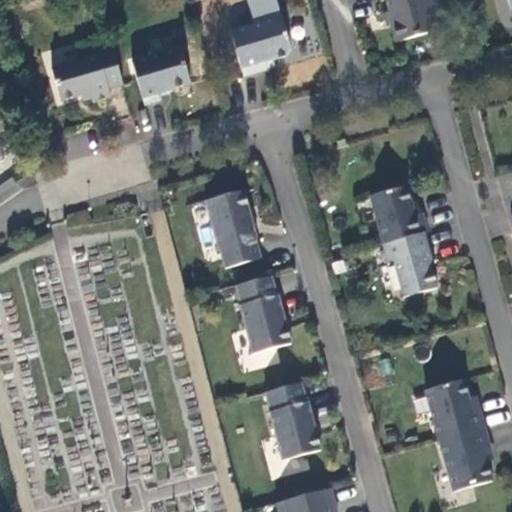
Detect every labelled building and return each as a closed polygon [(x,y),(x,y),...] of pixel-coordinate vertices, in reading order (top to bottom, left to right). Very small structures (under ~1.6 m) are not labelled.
[(429,0),(385,0),(389,12),(386,13),(395,43),(429,33),(433,25),(427,6),(431,2),(429,0)] [(445,0),(438,0),(431,2),(427,6),(433,25),(451,20),(445,0)] [(230,32),(243,77),(264,71),(261,64),(288,56),(292,51),(282,17),(230,32)] [(131,62),(144,105),(160,100),(158,93),(190,84),(179,48),(131,62)] [(108,89),(122,85),(112,51),(51,69),(61,102),(82,96),(83,99),(92,96),(93,102),(110,98),(108,89)] [(424,233),(427,232),(421,214),(414,216),(406,187),(370,197),(383,244),(424,233)] [(245,196),(191,209),(208,279),(263,266),(245,196)] [(432,264),(424,233),(383,244),(382,245),(387,264),(393,262),(403,298),(437,289),(430,264),(432,264)] [(275,279),(221,292),(241,372),(295,358),(275,279)] [(439,442),(484,429),(478,409),(472,411),(463,380),(425,391),(439,442)] [(305,386),(253,398),(272,477),(324,465),(305,386)] [(490,449),(484,429),(439,442),(453,492),(492,482),(483,451),(490,449)] [(336,511),(330,486),(277,500),(279,511),(336,511)]
